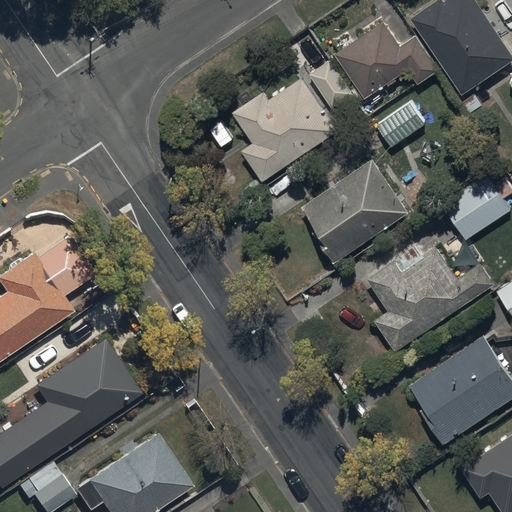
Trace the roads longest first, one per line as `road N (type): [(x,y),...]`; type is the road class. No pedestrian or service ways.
road 1 (residential): [(79,109),(355,511)]
road 2 (residential): [(79,109),(240,0)]
road 3 (residential): [(6,0),(79,109)]
